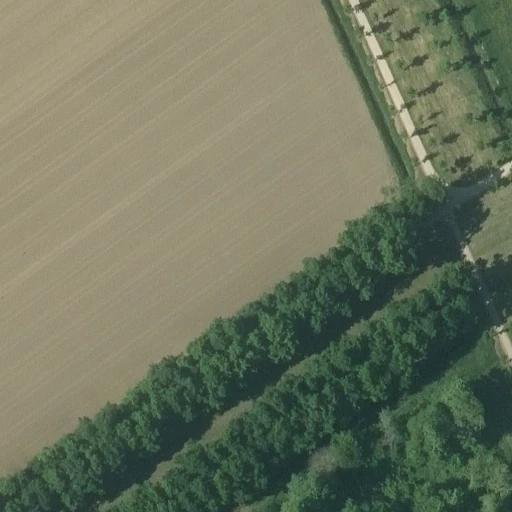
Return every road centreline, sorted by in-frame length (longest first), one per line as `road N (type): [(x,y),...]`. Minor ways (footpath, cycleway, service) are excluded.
road 1 (track): [(445,210),(22,511)]
road 2 (track): [(445,210),(351,0)]
